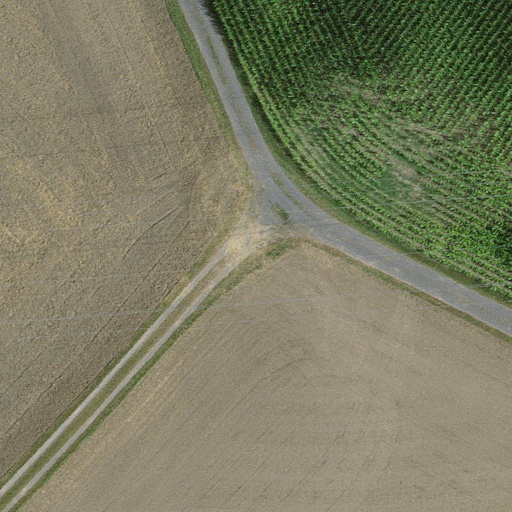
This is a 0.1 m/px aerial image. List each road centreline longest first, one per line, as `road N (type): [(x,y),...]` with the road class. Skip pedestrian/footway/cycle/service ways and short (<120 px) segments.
road 1 (track): [(197,0),(287,216),(511,322)]
road 2 (track): [(4,511),(287,216)]
